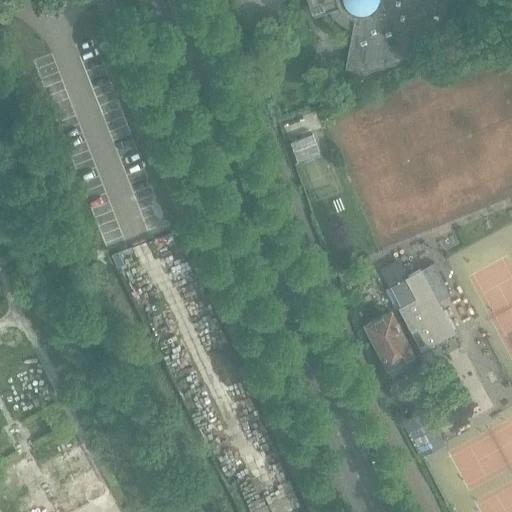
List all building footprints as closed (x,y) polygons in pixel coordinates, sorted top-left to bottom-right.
[(307,0),(310,8),(320,4),(322,8),(325,13),(329,11),(331,14),(333,16),(335,19),(337,21),(339,23),(342,24),(345,26),(347,27),(350,28),(353,29),(347,64),(352,65),(352,68),(357,68),(362,68),(367,68),(373,67),(379,66),(378,63),(390,59),(391,62),(396,59),(401,57),(405,53),(410,50),(414,46),(411,44),(417,37),(420,39),(423,34),(426,30),(428,25),(430,20),(432,14),(429,13),(431,1),(434,2),(434,0),(307,0)] [(319,155),(316,146),(310,129),(294,135),(303,161),(319,155)] [(391,286),(383,290),(393,309),(399,306),(403,314),(421,348),(421,349),(453,332),(454,332),(437,301),(449,294),(433,262),(405,277),(406,279),(391,286)] [(366,324),(367,327),(388,367),(413,354),(412,352),(390,311),(366,324)] [(443,444),(439,436),(425,408),(403,419),(422,455),(443,444)]
